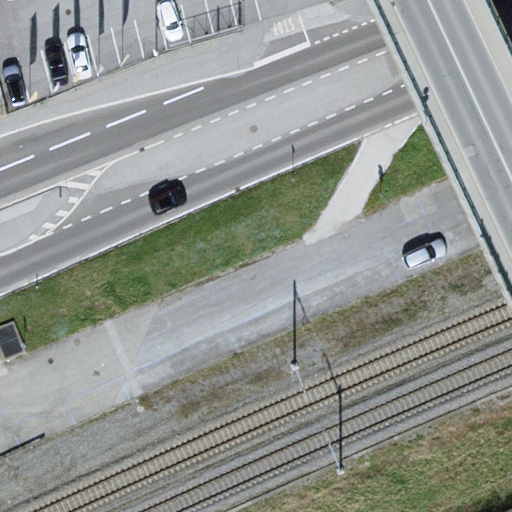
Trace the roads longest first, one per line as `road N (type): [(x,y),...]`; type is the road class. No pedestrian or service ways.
road 1 (primary): [(511,17),(0,228)]
road 2 (tertiary): [(433,0),(511,171)]
